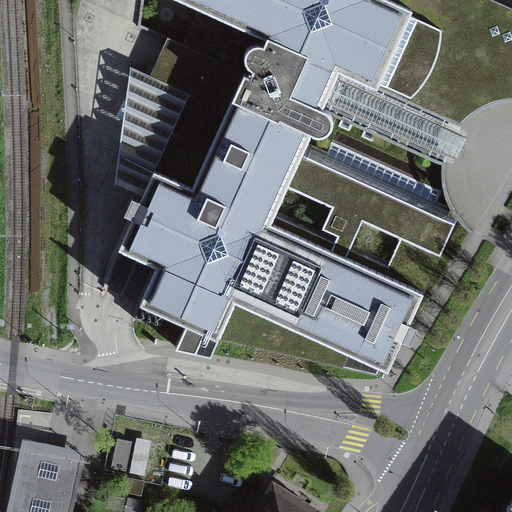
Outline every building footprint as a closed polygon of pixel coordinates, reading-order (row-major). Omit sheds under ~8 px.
[(450,207),(307,143),(313,130),(319,132),(324,132),(330,128),(333,122),(337,113),(322,107),(325,100),(331,100),(337,98),(341,93),(342,87),(340,81),(335,77),(338,70),(461,126),(472,116),(484,108),(497,103),(510,101),(511,95),(511,8),(494,0),(181,0),(206,11),(266,38),(263,45),(259,44),(255,44),(250,47),(247,51),(247,54),(247,57),(248,61),(253,66),(250,73),(243,70),(189,190),(152,173),(149,180),(140,200),(132,196),(124,212),(132,216),(118,247),(138,256),(157,265),(139,304),(137,310),(136,319),(160,324),(165,314),(185,323),(175,346),(211,355),(218,337),(378,375),(381,366),(388,369),(402,338),(410,343),(418,326),(410,322),(447,240),(456,219),(449,209),(450,207)] [(123,153),(121,167),(149,180),(152,173),(155,168),(160,155),(166,143),(172,129),(179,114),(188,94),(149,77),(134,70),(131,92),(129,109),(127,124),(125,138),(123,153)] [(145,469),(152,438),(120,431),(113,462),(145,469)] [(72,511),(86,450),(23,436),(6,511),(72,511)] [(144,480),(122,475),(119,489),(141,494),(144,480)] [(256,511),(313,511),(315,510),(275,484),(256,511)] [(511,511),(511,499),(503,511),(511,511)]
